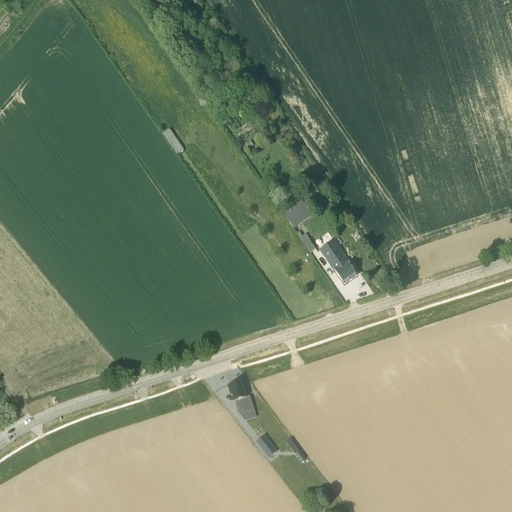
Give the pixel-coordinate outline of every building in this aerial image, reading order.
[(178,156),(185,151),(169,129),(162,134),(178,156)] [(303,220),(309,215),(299,201),(283,212),(293,228),(304,221),(303,220)] [(320,251),(321,251),(344,284),(357,275),(335,241),(338,239),(335,235),(331,238),(332,239),(327,242),(328,244),(325,246),(323,243),(317,247),(320,251)] [(309,240),(304,243),(311,253),(315,249),(309,240)] [(237,402),(241,417),(250,414),(248,407),(253,405),(250,397),(247,398),(242,382),(240,383),(239,382),(236,383),(236,384),(230,386),(233,395),(235,402),(237,402)] [(269,459),(277,452),(265,436),(256,443),(269,459)] [(286,442),(296,455),(300,452),(290,439),(286,442)] [(296,455),(302,463),(306,460),(300,452),(296,455)]
